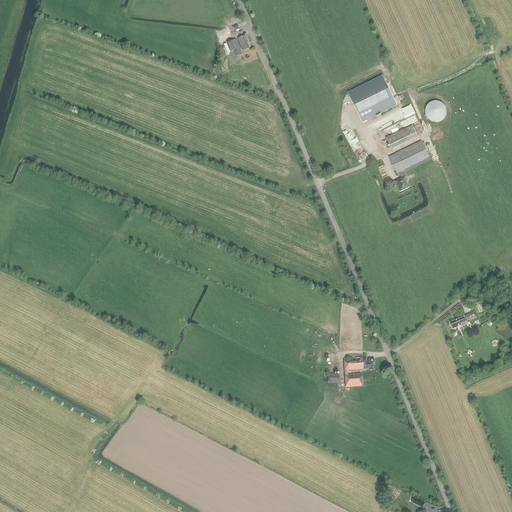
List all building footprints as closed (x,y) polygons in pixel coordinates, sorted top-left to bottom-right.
[(243,51),(249,48),(247,43),(248,43),(245,36),(237,39),(243,51)] [(233,51),(236,57),(243,54),(236,39),(227,43),(231,52),(233,51)] [(397,106),(383,76),(348,93),(362,123),(397,106)] [(448,103),(429,101),(428,120),(446,121),(448,103)] [(411,117),(391,125),(394,132),(398,130),(397,127),(400,126),(401,129),(408,126),(408,127),(414,125),(411,117)] [(393,148),(420,137),(415,125),(389,136),(393,148)] [(421,141),(389,157),(398,176),(399,175),(405,172),(430,160),(421,141)] [(401,179),(395,182),(400,193),(410,187),(405,178),(407,177),(405,172),(399,175),(401,179)] [(465,316),(467,321),(476,317),(473,312),(465,316)] [(460,324),(466,322),(464,317),(459,319),(458,319),(450,323),(452,329),(461,326),(460,324)] [(369,370),(375,370),(374,359),(368,360),(368,362),(367,362),(366,357),(344,359),(346,387),(362,386),(361,374),(348,375),(348,372),(364,371),(364,370),(369,369),(369,370)] [(327,383),(338,383),(339,375),(328,374),(327,383)] [(414,498),(412,502),(423,508),(425,503),(414,498)]
